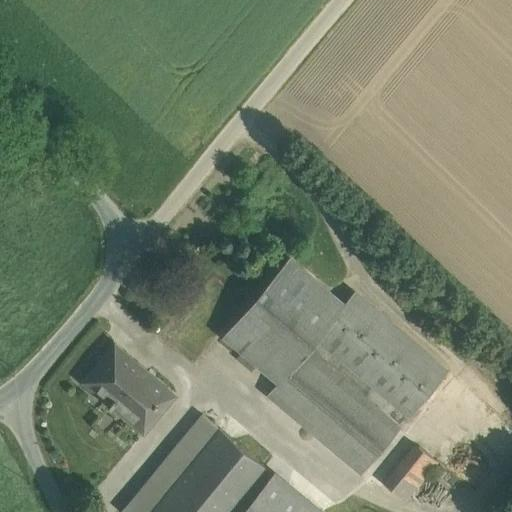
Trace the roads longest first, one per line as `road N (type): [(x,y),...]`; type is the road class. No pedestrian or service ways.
road 1 (unclassified): [(137,239),(339,0)]
road 2 (unclassified): [(8,396),(137,239)]
road 3 (unclassified): [(137,239),(0,102)]
road 4 (track): [(206,369),(103,511)]
road 5 (unclassified): [(8,396),(64,511)]
